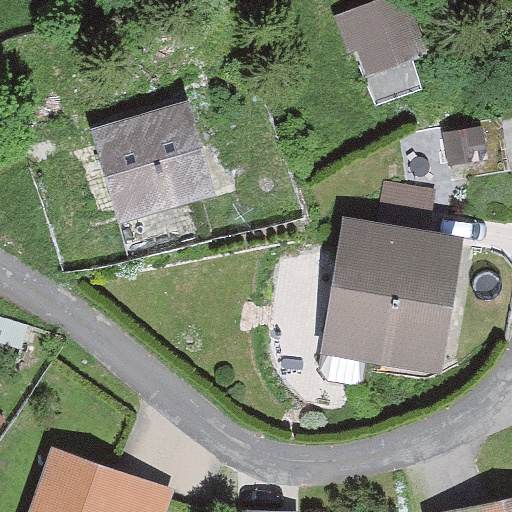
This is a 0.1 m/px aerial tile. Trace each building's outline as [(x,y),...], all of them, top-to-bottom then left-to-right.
[(424,0),(335,36),(360,96),(451,60),(427,0),(424,0)] [(87,145),(115,233),(219,199),(191,112),(87,145)] [(337,231),(321,362),(454,378),(470,247),(337,231)] [(51,445),(29,511),(162,511),(171,484),(51,445)] [(511,511),(511,495),(439,511),(511,511)]
